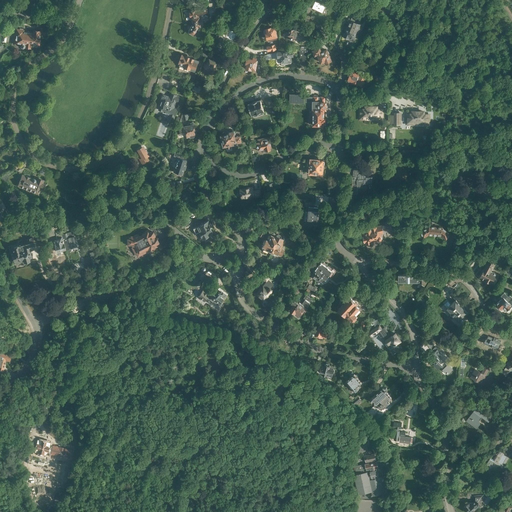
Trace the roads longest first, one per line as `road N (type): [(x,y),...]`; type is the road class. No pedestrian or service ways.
road 1 (residential): [(72,19),(56,47),(21,69),(12,107),(14,127),(34,156),(79,168),(110,156),(130,134),(171,0)]
road 2 (residential): [(415,367),(291,338),(241,300),(240,287)]
road 3 (residential): [(36,321),(171,263),(220,255)]
road 4 (residential): [(359,262),(462,275),(511,329)]
road 5 (residential): [(338,147),(304,146),(237,175),(201,141)]
road 6 (residential): [(206,127),(256,81),(309,75),(337,87)]
road 7 (residential): [(206,127),(223,77),(263,9)]
road 8 (residential): [(263,9),(327,32),(344,67),(337,87)]
road 9 (residential): [(338,147),(335,236),(359,262)]
road 10 (residential): [(415,367),(409,320),(359,262)]
road 11 (residential): [(241,251),(237,231),(199,178),(201,141)]
